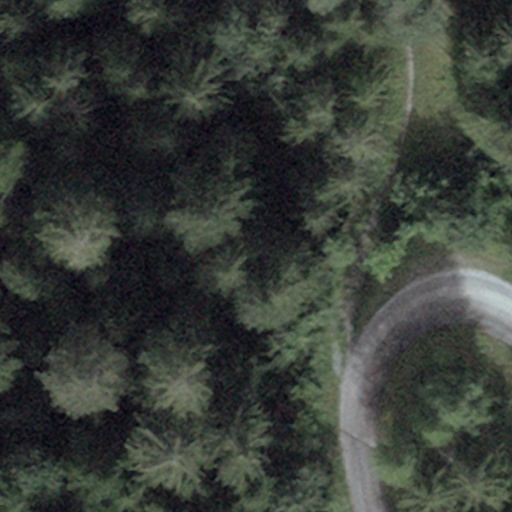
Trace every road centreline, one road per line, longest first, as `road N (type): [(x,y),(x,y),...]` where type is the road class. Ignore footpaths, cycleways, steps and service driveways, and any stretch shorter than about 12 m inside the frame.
road 1 (track): [(358,384),(343,340),(345,256),(393,147),(409,81),(394,0)]
road 2 (track): [(375,511),(358,384),(376,332),(409,309),(457,298),(511,324)]
